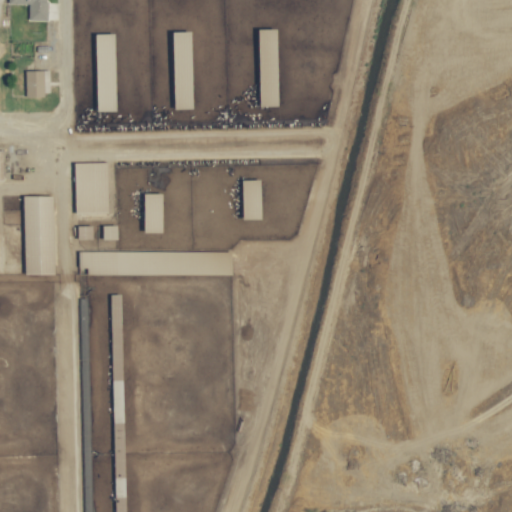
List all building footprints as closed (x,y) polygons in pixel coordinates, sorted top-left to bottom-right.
[(49,0),(9,0),(10,3),(31,4),(31,19),(49,20),(49,0)] [(268,46),(279,46),(280,29),(270,28),(269,36),(268,36),(268,46)] [(117,33),(102,33),(103,51),(117,51),(117,33)] [(51,95),(51,70),(27,70),(28,95),(51,95)] [(109,162),(78,163),(78,178),(89,178),(89,172),(96,172),(96,164),(109,164),(109,162)] [(120,239),(119,225),(105,225),(106,239),(120,239)]
